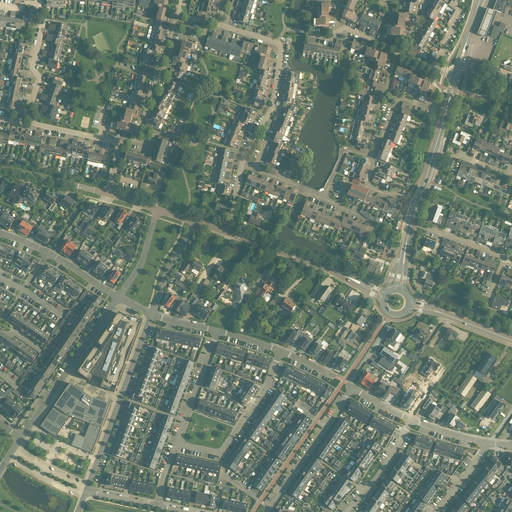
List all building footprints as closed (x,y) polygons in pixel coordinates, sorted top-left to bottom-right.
[(159,10),(156,20),(156,21),(165,23),(167,24),(169,18),(164,17),(166,10),(168,11),(169,9),(167,8),(168,0),(164,0),(162,0),(150,0),(150,2),(155,4),(154,5),(158,6),(157,9),(159,10)] [(354,0),(344,0),(344,2),(348,4),(340,22),(344,24),(345,20),(357,25),(358,23),(361,18),(356,16),(355,17),(353,16),(354,13),(352,12),(357,1),(354,0)] [(432,0),(431,2),(442,9),(445,4),(437,0),(436,2),(432,0)] [(506,0),(496,0),(493,10),(504,14),(507,6),(504,5),(506,0)] [(439,13),(442,9),(431,2),(430,4),(433,6),(432,9),(439,13)] [(242,11),(250,14),(252,9),(237,4),(236,7),(239,8),(242,9),(242,11)] [(333,5),(321,5),(321,17),(319,17),(319,20),(313,20),(313,27),(321,27),(321,32),(328,32),(328,20),(330,20),(330,18),(328,18),(328,13),(333,12),(333,5)] [(211,9),(202,7),(199,6),(197,16),(202,18),(203,13),(210,14),(211,9)] [(439,13),(432,9),(431,11),(427,9),(426,11),(436,17),(439,13)] [(497,14),(487,10),(477,36),(487,40),(497,14)] [(236,15),(250,20),(251,19),(249,19),(250,14),(242,11),(241,13),(234,11),(234,14),(236,15)] [(434,21),(436,17),(426,11),(424,13),(428,15),(426,18),(430,20),(437,24),(434,21)] [(249,25),(250,20),(236,15),(234,14),(233,17),(239,19),(237,25),(243,27),(244,24),(249,25)] [(358,29),(361,30),(367,16),(363,14),(361,18),(358,23),(360,24),(358,29)] [(409,23),(410,17),(399,15),(397,27),(395,26),(394,30),(391,29),(391,28),(386,27),(385,35),(406,38),(407,34),(403,33),(403,31),(405,31),(406,29),(403,29),(405,22),(409,23)] [(366,27),(368,28),(372,18),(367,16),(361,30),(364,32),(366,27)] [(367,33),(370,34),(377,20),(372,18),(368,28),(369,28),(367,33)] [(153,25),(166,28),(166,27),(164,26),(165,23),(156,21),(156,20),(155,20),(153,25)] [(377,20),(370,34),(373,36),(375,31),(377,32),(381,22),(377,20)] [(434,28),(437,24),(430,20),(429,22),(425,20),(424,22),(434,28)] [(434,28),(424,22),(423,24),(426,26),(425,28),(432,33),(434,28)] [(490,36),(495,38),(498,32),(502,34),(506,25),(501,23),(499,28),(494,26),(490,36)] [(64,36),(65,31),(49,27),(48,30),(55,32),(54,34),(64,36)] [(420,28),(419,30),(429,37),(432,33),(425,28),(423,30),(420,28)] [(152,30),(151,35),(163,38),(164,36),(161,36),(162,33),(152,30)] [(429,37),(419,30),(417,33),(421,35),(419,37),(426,41),(429,37)] [(210,49),(215,33),(211,33),(210,37),(208,37),(205,47),(210,49)] [(215,33),(210,49),(215,50),(218,40),(216,39),(218,34),(215,33)] [(218,40),(215,50),(220,52),(224,37),(221,36),(220,40),(218,40)] [(224,37),(220,52),(224,53),(228,43),(226,42),(227,37),(224,37)] [(415,37),(413,39),(424,46),(426,41),(419,37),(418,39),(415,37)] [(52,42),(52,44),(52,45),(61,47),(61,46),(62,42),(46,38),(45,41),(52,42)] [(228,43),(224,53),(229,55),(234,40),(231,39),(229,43),(228,43)] [(424,46),(413,39),(412,41),(415,43),(414,46),(421,50),(424,46)] [(149,40),(148,45),(161,48),(161,46),(159,46),(160,43),(149,40)] [(234,40),(229,55),(234,56),(237,46),(236,45),(237,41),(234,40)] [(302,54),(338,60),(342,41),(337,40),(336,44),(335,44),(334,49),(304,44),(302,54)] [(360,55),(364,41),(361,40),(360,44),(358,43),(356,51),(355,53),(360,55)] [(170,61),(173,62),(184,65),(187,54),(189,54),(190,51),(193,52),(192,53),(198,55),(200,47),(179,41),(178,45),(182,46),(181,49),(179,48),(178,50),(180,51),(178,59),(171,57),(170,61)] [(244,43),(241,53),(245,54),(249,42),(248,41),(247,44),(244,43)] [(364,56),(368,46),(366,45),(367,42),(364,41),(360,55),(364,56)] [(237,46),(234,56),(239,58),(241,53),(244,43),(241,42),(239,46),(237,46)] [(249,42),(245,54),(251,56),(252,51),(254,46),(250,45),(251,42),(249,42)] [(62,47),(61,46),(61,47),(52,45),(52,44),(49,44),(48,47),(52,48),(52,50),(61,52),(62,47)] [(260,70),(260,71),(268,73),(270,67),(266,66),(268,60),(270,60),(271,58),(268,58),(272,47),(267,46),(266,50),(254,46),(252,51),(257,52),(256,54),(260,55),(259,58),(261,59),(257,70),(260,70)] [(374,71),(382,73),(386,61),(389,62),(391,58),(380,55),(381,52),(380,52),(380,53),(379,52),(378,54),(372,52),(373,48),(368,46),(364,56),(364,57),(371,59),(370,61),(378,63),(377,66),(376,66),(374,71)] [(418,54),(421,50),(414,46),(413,48),(411,47),(407,54),(414,58),(417,53),(418,54)] [(14,55),(22,57),(26,58),(29,58),(29,56),(22,54),(23,51),(15,50),(12,49),(11,54),(14,55)] [(63,58),(60,58),(42,53),(42,56),(50,58),(49,60),(58,63),(59,60),(62,61),(63,58)] [(150,58),(151,56),(140,53),(139,59),(146,61),(146,60),(154,62),(155,59),(150,58)] [(56,70),(58,63),(49,60),(48,64),(42,62),(41,65),(52,68),(52,69),(56,70)] [(146,60),(146,61),(144,68),(148,69),(154,71),(155,65),(154,65),(154,62),(146,60)] [(176,68),(186,71),(188,66),(184,65),(173,62),(172,65),(177,66),(176,68)] [(399,77),(404,65),(402,64),(400,68),(397,67),(394,75),(399,77)] [(409,72),(407,71),(404,79),(409,81),(412,73),(414,69),(411,68),(409,72)] [(17,78),(18,72),(10,71),(7,70),(6,75),(9,76),(13,77),(17,78)] [(244,76),(246,76),(248,72),(240,70),(238,79),(243,80),(244,76)] [(283,77),(298,80),(299,72),(292,70),(292,73),(288,72),(287,75),(283,75),(283,77)] [(369,70),(368,75),(378,78),(379,76),(383,78),(384,74),(382,73),(374,71),(369,70)] [(185,76),(170,72),(169,75),(174,76),(173,78),(184,81),(185,76)] [(417,75),(412,73),(409,81),(408,83),(414,86),(413,88),(420,91),(419,94),(418,94),(416,100),(426,104),(429,98),(426,97),(429,89),(432,91),(434,87),(424,83),(425,81),(423,80),(422,82),(416,79),(417,75)] [(61,87),(61,86),(64,80),(59,78),(59,79),(48,75),(47,78),(54,80),(53,84),(61,87)] [(255,79),(257,80),(269,84),(270,82),(266,80),(267,78),(259,75),(256,75),(255,79)] [(366,80),(374,82),(381,84),(382,81),(377,80),(378,78),(368,75),(366,80)] [(168,86),(177,92),(180,87),(169,81),(167,83),(170,84),(168,86)] [(375,88),(374,91),(380,92),(382,87),(381,86),(381,84),(374,82),(372,87),(375,88)] [(47,88),(60,92),(62,87),(61,86),(61,87),(53,84),(52,86),(48,85),(47,88)] [(264,88),(256,85),(253,84),(252,89),(254,90),(266,94),(267,91),(263,90),(264,88)] [(163,90),(175,96),(177,92),(168,86),(166,89),(164,88),(163,90)] [(49,94),(58,97),(60,92),(47,88),(46,90),(50,92),(49,94)] [(130,95),(144,98),(145,96),(141,96),(142,93),(132,90),(130,95)] [(163,95),(172,101),(175,96),(163,90),(162,91),(165,93),(163,95)] [(41,97),(56,102),(58,97),(49,94),(48,96),(42,94),(41,97)] [(158,99),(170,105),(172,101),(163,95),(162,98),(159,97),(158,99)] [(253,95),(251,100),(263,103),(264,101),(260,100),(261,97),(253,95)] [(46,104),(49,106),(49,105),(55,107),(56,102),(41,97),(40,100),(46,102),(46,104)] [(279,97),(279,100),(283,100),(283,103),(290,104),(289,107),(293,108),(294,100),(292,99),(279,97)] [(158,104),(167,109),(170,105),(158,99),(158,100),(160,102),(158,104)] [(400,114),(408,117),(410,112),(408,111),(410,105),(403,102),(400,110),(401,111),(400,114)] [(165,114),(167,109),(158,104),(157,107),(154,106),(153,108),(156,109),(157,109),(165,114)] [(49,105),(49,106),(49,108),(42,105),(41,108),(57,114),(59,108),(55,107),(49,105)] [(243,113),(251,116),(252,114),(255,115),(257,113),(241,106),(239,111),(243,113)] [(288,107),(287,110),(280,107),(279,109),(283,110),(282,113),(291,117),(293,112),(296,114),(298,108),(293,108),(289,107),(288,107)] [(57,114),(41,108),(40,111),(47,114),(45,119),(57,123),(58,120),(55,119),(57,114)] [(152,113),(163,119),(166,114),(165,114),(157,109),(156,109),(155,112),(153,111),(152,113)] [(136,118),(137,113),(127,110),(126,110),(124,121),(122,121),(121,124),(118,123),(118,122),(112,121),(109,132),(116,133),(116,132),(116,130),(132,133),(133,129),(129,128),(130,126),(132,126),(132,124),(130,124),(132,117),(136,118)] [(159,122),(161,124),(163,119),(152,113),(151,114),(153,115),(152,118),(159,122)] [(243,113),(241,118),(253,122),(254,120),(250,118),(251,116),(243,113)] [(289,122),(291,117),(282,113),(281,117),(279,116),(278,119),(280,120),(280,118),(289,122)] [(473,124),(480,127),(484,118),(474,114),(472,118),(468,116),(465,125),(472,128),(473,124)] [(88,128),(90,118),(83,116),(80,126),(88,128)] [(248,123),(252,125),(253,122),(241,118),(239,117),(237,121),(239,122),(239,123),(247,126),(248,123)] [(404,126),(406,121),(394,117),(393,119),(397,120),(396,123),(404,126)] [(161,124),(159,122),(152,118),(150,120),(149,119),(146,124),(152,128),(153,125),(158,128),(161,124)] [(280,118),(280,120),(278,123),(287,126),(290,127),(292,123),(289,122),(280,118)] [(246,128),(247,126),(239,123),(239,122),(237,121),(235,120),(233,125),(241,129),(242,126),(246,128)] [(506,133),(508,130),(511,131),(511,121),(508,120),(506,123),(502,122),(499,130),(506,133)] [(277,126),(275,125),(274,128),(276,129),(276,128),(285,131),(287,126),(278,123),(277,126)] [(231,130),(243,135),(244,133),(240,131),(241,129),(233,125),(231,130)] [(352,130),(368,134),(368,131),(364,130),(364,128),(353,125),(352,130)] [(400,135),(402,131),(391,126),(390,128),(394,130),(393,132),(400,135)] [(275,132),(283,136),(285,131),(276,128),(276,129),(275,132)] [(273,136),(271,135),(270,138),(272,139),(273,137),(282,141),(283,136),(275,132),(273,136)] [(461,132),(460,136),(455,135),(452,143),(460,146),(461,143),(467,145),(471,136),(461,132)] [(236,140),(237,138),(229,135),(227,140),(239,144),(240,142),(236,140)] [(350,140),(357,142),(365,144),(366,141),(361,140),(362,138),(351,135),(350,140)] [(390,139),(389,141),(389,142),(393,143),(393,144),(396,145),(398,140),(387,135),(386,138),(390,139)] [(130,150),(127,149),(123,165),(145,171),(146,165),(149,166),(150,161),(165,166),(173,140),(159,136),(157,141),(156,140),(154,146),(155,147),(155,149),(154,149),(152,155),(153,155),(152,158),(147,157),(148,156),(142,154),(141,155),(139,154),(139,153),(133,151),(133,152),(130,151),(130,150)] [(34,151),(35,147),(37,138),(35,138),(31,137),(30,145),(29,149),(34,151)] [(280,145),(282,141),(273,137),(272,139),(271,142),(280,145)] [(44,153),(50,155),(53,140),(50,139),(48,146),(46,145),(44,153)] [(68,145),(67,150),(67,154),(72,155),(74,146),(73,146),(73,144),(76,145),(76,143),(75,143),(75,140),(73,139),(71,145),(68,145)] [(473,148),(479,150),(482,142),(476,139),(473,148)] [(238,147),(239,144),(227,140),(225,145),(233,148),(234,145),(238,147)] [(380,141),(379,143),(391,148),(393,144),(393,143),(389,142),(389,141),(385,140),(384,143),(380,141)] [(55,156),(60,157),(64,142),(60,141),(59,148),(57,148),(55,156)] [(273,145),(272,148),(281,152),(283,147),(280,145),(271,142),(270,144),(273,145)] [(365,144),(357,142),(356,147),(360,148),(359,151),(365,152),(367,146),(365,146),(365,144)] [(482,142),(479,150),(485,153),(488,144),(482,142)] [(391,148),(379,143),(378,146),(382,147),(381,150),(389,153),(391,148)] [(494,147),(488,144),(485,153),(491,155),(494,147)] [(500,149),(494,147),(491,155),(494,156),(491,165),(494,166),(496,161),(495,161),(497,158),(500,150),(500,149)] [(218,153),(234,156),(234,153),(229,152),(230,150),(219,148),(218,153)] [(271,151),(269,150),(268,154),(270,154),(270,153),(279,156),(281,152),(272,148),(271,151)] [(504,151),(500,150),(497,158),(495,161),(496,161),(502,163),(505,155),(503,154),(504,151)] [(270,153),(270,154),(268,157),(277,161),(280,162),(281,157),(279,156),(270,153)] [(385,162),(387,157),(375,153),(374,155),(378,157),(377,159),(385,162)] [(109,157),(105,156),(103,165),(108,166),(111,154),(110,154),(109,157)] [(511,157),(505,155),(502,163),(508,166),(511,157)] [(277,161),(268,157),(266,164),(269,166),(270,164),(275,166),(277,161)] [(216,163),(232,166),(232,163),(227,162),(228,160),(217,158),(216,163)] [(359,159),(357,164),(369,169),(370,167),(367,165),(368,162),(359,159)] [(463,178),(466,170),(463,168),(465,163),(462,162),(456,176),(463,178)] [(150,168),(167,173),(169,168),(151,163),(150,168)] [(384,169),(394,173),(396,169),(381,163),(380,166),(385,168),(384,169)] [(355,168),(364,172),(365,169),(368,170),(369,169),(357,164),(355,168)] [(469,180),(474,167),(471,165),(469,171),(466,170),(463,178),(469,180)] [(69,167),(68,174),(78,175),(79,168),(69,167)] [(469,180),(475,183),(478,174),(475,173),(477,168),(474,167),(469,180)] [(214,173),(230,176),(230,173),(225,172),(226,170),(215,168),(214,173)] [(355,168),(353,173),(365,178),(366,176),(363,175),(364,172),(355,168)] [(379,169),(377,172),(385,175),(388,177),(392,178),(394,173),(384,169),(383,171),(379,169)] [(481,185),(486,172),(483,170),(481,175),(478,174),(475,183),(481,185)] [(487,188),(490,179),(487,178),(489,173),(490,172),(487,170),(486,172),(481,185),(487,188)] [(155,186),(157,180),(158,175),(148,171),(146,177),(149,178),(147,183),(155,186)] [(250,186),(253,177),(255,173),(252,172),(250,176),(248,175),(245,184),(250,186)] [(347,177),(353,179),(352,182),(359,185),(362,179),(365,180),(365,178),(353,173),(349,172),(347,177)] [(375,174),(373,179),(379,182),(380,179),(386,181),(388,177),(385,175),(377,172),(377,174),(375,174)] [(487,188),(493,190),(498,176),(495,175),(493,180),(490,179),(487,188)] [(259,192),(260,190),(265,177),(262,176),(260,180),(258,179),(255,188),(254,190),(259,192)] [(498,176),(493,190),(499,192),(502,184),(499,183),(502,177),(498,176)] [(250,186),(255,188),(258,179),(253,177),(250,186)] [(260,190),(264,191),(268,183),(266,182),(267,178),(265,177),(260,190)] [(219,185),(228,186),(228,183),(223,182),(224,180),(213,178),(212,183),(216,184),(219,185)] [(264,191),(269,193),(274,181),(272,180),(271,184),(268,183),(264,191)] [(274,195),(277,187),(274,186),(276,182),(274,181),(269,193),(268,196),(269,196),(270,199),(272,200),(274,195)] [(17,193),(20,188),(19,187),(15,185),(14,184),(7,194),(10,196),(10,198),(12,199),(15,195),(15,196),(16,195),(15,195),(17,193)] [(274,195),(278,197),(283,185),(282,184),(280,188),(277,187),(274,195)] [(364,202),(368,192),(349,184),(344,194),(364,202)] [(283,199),(287,191),(283,190),(285,185),(283,185),(278,197),(277,200),(282,202),(283,199)] [(283,199),(288,201),(293,189),(291,188),(290,192),(287,191),(283,199)] [(28,203),(34,206),(38,201),(36,199),(39,195),(35,193),(36,192),(33,190),(32,191),(29,189),(23,196),(30,201),(28,203)] [(293,189),(288,201),(287,204),(292,206),(296,195),(293,193),(294,189),(293,189)] [(363,204),(368,206),(372,197),(369,195),(370,192),(368,192),(364,202),(363,204)] [(57,199),(54,197),(55,197),(52,194),(51,195),(48,193),(44,199),(52,205),(49,210),(52,211),(56,205),(54,203),(57,199)] [(375,198),(372,197),(368,206),(373,208),(378,195),(376,195),(375,198)] [(373,208),(378,209),(381,200),(378,199),(380,196),(378,195),(373,208)] [(66,197),(63,202),(60,200),(58,203),(61,205),(60,206),(61,206),(62,204),(66,207),(65,210),(68,212),(65,215),(66,215),(75,203),(66,197)] [(384,208),(388,210),(393,198),(391,197),(390,200),(387,199),(384,208)] [(382,211),(384,208),(387,199),(385,198),(384,202),(381,200),(378,209),(382,211)] [(387,214),(392,216),(397,203),(394,202),(395,199),(393,198),(388,210),(387,214)] [(219,201),(218,203),(215,210),(225,213),(227,207),(220,205),(221,202),(219,201)] [(397,203),(392,216),(396,218),(403,202),(401,201),(400,204),(397,203)] [(88,216),(91,219),(98,209),(95,207),(96,207),(92,204),(92,205),(89,203),(84,210),(89,214),(88,216)] [(300,215),(305,217),(309,209),(305,207),(307,203),(305,203),(300,215)] [(305,217),(310,219),(315,206),(313,206),(312,210),(309,209),(305,217)] [(432,206),(427,220),(439,225),(442,216),(443,215),(440,214),(441,210),(432,206)] [(106,222),(113,211),(112,211),(113,211),(109,208),(108,208),(103,215),(101,213),(97,218),(100,220),(101,219),(106,222)] [(0,223),(4,226),(10,216),(5,212),(6,211),(3,209),(0,214),(3,216),(0,220),(0,223)] [(315,221),(320,223),(324,210),(323,210),(321,214),(318,212),(315,221)] [(126,214),(123,212),(122,212),(122,211),(114,222),(119,226),(117,229),(120,231),(125,224),(122,222),(127,215),(126,214)] [(453,222),(457,214),(451,211),(445,225),(448,227),(450,221),(453,222)] [(260,220),(261,216),(254,213),(252,217),(251,217),(249,222),(259,226),(261,220),(260,220)] [(324,224),(329,226),(334,214),(332,213),(331,217),(327,216),(324,224)] [(463,216),(457,214),(453,222),(456,223),(454,229),(457,230),(463,216)] [(340,226),(345,228),(350,216),(348,215),(347,219),(343,218),(340,226)] [(10,216),(4,226),(9,229),(15,220),(10,217),(10,216)] [(469,218),(463,216),(457,230),(461,231),(463,226),(465,227),(469,218)] [(139,226),(141,223),(140,223),(138,221),(138,220),(135,218),(135,217),(134,218),(135,218),(127,228),(127,229),(128,228),(131,231),(129,233),(132,235),(134,233),(136,230),(137,230),(140,226),(139,226)] [(340,221),(337,220),(334,228),(339,230),(340,226),(343,218),(342,217),(340,221)] [(23,233),(29,223),(24,220),(24,219),(21,218),(18,223),(21,224),(18,230),(23,233)] [(358,224),(359,219),(356,218),(355,222),(353,222),(350,230),(350,231),(353,232),(353,231),(354,232),(358,224)] [(469,218),(465,227),(468,228),(465,236),(469,237),(475,221),(469,218)] [(358,224),(354,232),(359,234),(362,225),(361,225),(362,220),(359,219),(358,224)] [(475,221),(469,237),(469,236),(472,237),(475,230),(478,232),(481,223),(475,221)] [(29,223),(23,233),(28,236),(32,229),(35,231),(38,226),(35,224),(34,226),(29,223)] [(362,225),(359,234),(364,236),(369,225),(365,223),(364,226),(362,225)] [(36,239),(41,242),(47,231),(42,228),(43,226),(40,225),(37,230),(40,232),(36,239)] [(483,243),(488,229),(482,226),(478,235),(481,236),(479,241),(483,243)] [(494,231),(488,229),(483,243),(486,244),(488,238),(491,239),(494,231)] [(47,231),(41,242),(46,245),(50,238),(53,239),(56,234),(53,232),(52,234),(47,231)] [(500,233),(494,231),(491,239),(494,241),(492,246),(495,247),(497,242),(500,233)] [(497,242),(495,247),(494,248),(497,250),(500,243),(503,244),(506,236),(500,233),(497,242)] [(65,253),(72,242),(68,239),(69,238),(66,236),(62,241),(65,243),(60,250),(61,250),(60,250),(64,253),(65,253)] [(122,239),(119,236),(113,245),(116,248),(122,239)] [(383,253),(387,240),(378,237),(376,241),(377,241),(374,250),(379,251),(378,252),(383,253)] [(426,252),(427,248),(431,249),(430,252),(432,252),(431,254),(435,255),(437,249),(434,247),(436,243),(426,239),(422,250),(426,252)] [(442,243),(438,254),(444,256),(445,257),(444,258),(446,259),(451,248),(447,247),(447,246),(447,245),(448,244),(449,242),(446,241),(445,244),(442,243)] [(72,242),(65,253),(70,256),(74,249),(77,251),(81,246),(78,244),(77,245),(72,242)] [(454,249),(451,248),(446,259),(448,259),(449,259),(450,258),(453,259),(458,246),(455,245),(454,247),(455,247),(455,248),(455,249),(454,249)] [(78,262),(81,263),(88,252),(84,249),(85,248),(82,246),(78,251),(81,253),(76,260),(78,261),(78,262)] [(458,246),(453,259),(456,260),(457,262),(457,263),(459,263),(463,253),(459,251),(459,250),(459,249),(460,249),(461,249),(461,247),(458,246)] [(113,252),(120,257),(123,253),(116,248),(113,252)] [(9,251),(4,249),(1,259),(6,260),(9,251)] [(14,253),(9,251),(6,260),(11,262),(14,253)] [(88,252),(81,263),(83,265),(86,267),(91,260),(93,261),(98,254),(95,252),(93,256),(88,252)] [(483,253),(481,252),(478,258),(477,260),(474,268),(480,271),(481,267),(483,262),(480,261),(482,255),(483,253)] [(15,264),(19,267),(26,257),(21,254),(15,264)] [(481,267),(487,270),(491,261),(488,260),(489,257),(489,255),(486,254),(484,259),(483,262),(481,267)] [(468,266),(471,258),(465,255),(462,264),(468,266)] [(30,260),(26,257),(19,267),(20,267),(20,266),(24,269),(24,270),(31,260),(30,260)] [(97,274),(104,263),(99,260),(100,259),(98,257),(94,262),(96,264),(92,271),(96,274),(97,274)] [(477,260),(471,258),(468,266),(474,268),(477,260)] [(36,264),(31,260),(24,270),(29,274),(36,264)] [(378,262),(378,263),(370,260),(366,270),(374,272),(374,273),(379,275),(384,264),(378,262)] [(190,266),(187,264),(183,270),(186,272),(188,269),(197,275),(203,265),(195,261),(191,267),(190,266)] [(497,264),(491,261),(487,270),(490,271),(488,277),(487,280),(490,281),(491,278),(494,272),(497,264)] [(104,263),(97,274),(101,278),(106,271),(109,272),(114,265),(111,263),(109,267),(104,263)] [(43,279),(44,280),(51,270),(45,266),(39,275),(41,276),(44,278),(43,279)] [(114,266),(111,271),(113,273),(108,280),(109,281),(113,284),(113,283),(114,284),(121,273),(116,270),(117,268),(114,266)] [(222,280),(228,271),(220,266),(212,278),(216,281),(218,278),(222,280)] [(48,283),(53,276),(55,273),(50,270),(51,270),(44,280),(48,283)] [(428,276),(429,274),(423,272),(421,278),(426,280),(424,285),(432,288),(435,279),(428,276)] [(59,276),(55,273),(53,276),(48,283),(53,286),(59,276)] [(263,299),(269,292),(271,293),(272,290),(274,292),(280,284),(280,283),(280,284),(277,284),(277,282),(276,281),(274,279),(272,279),(270,279),(269,277),(269,276),(269,277),(269,278),(266,279),(266,280),(263,285),(265,286),(264,288),(262,287),(254,299),(261,298),(263,299)] [(504,287),(508,278),(501,276),(498,284),(504,287)] [(57,287),(62,291),(69,281),(64,277),(57,287)] [(238,283),(234,289),(235,296),(243,295),(242,292),(243,290),(244,290),(245,288),(244,288),(245,288),(248,287),(249,285),(247,284),(247,280),(245,279),(241,280),(239,283),(238,283)] [(69,281),(62,291),(66,293),(73,284),(69,281)] [(487,281),(482,294),(487,296),(492,283),(487,281)] [(66,293),(71,296),(78,287),(73,284),(66,293)] [(330,290),(324,286),(321,290),(317,287),(311,295),(315,298),(316,296),(322,301),(325,298),(327,300),(330,295),(328,293),(330,290)] [(82,290),(78,287),(71,296),(76,300),(82,290)] [(176,302),(179,297),(177,295),(176,297),(171,293),(163,304),(164,305),(168,307),(169,308),(174,300),(176,302)] [(509,301),(506,299),(495,295),(491,308),(499,311),(502,305),(507,307),(509,301)] [(88,301),(97,308),(102,301),(95,296),(91,303),(88,301)] [(349,303),(338,296),(333,303),(344,310),(344,309),(348,311),(351,306),(348,304),(349,303)] [(179,297),(176,302),(178,304),(174,310),(175,310),(174,311),(177,313),(178,312),(179,313),(186,303),(182,300),(182,299),(179,297)] [(294,310),(296,307),(295,306),(291,303),(291,302),(290,301),(289,302),(286,299),(286,300),(284,298),(279,304),(282,306),(290,312),(292,310),(294,310)] [(88,301),(85,306),(94,312),(97,308),(88,301)] [(199,317),(205,308),(201,305),(202,303),(199,301),(196,306),(198,308),(194,314),(199,317)] [(191,306),(186,303),(179,313),(181,314),(180,315),(183,317),(184,316),(184,317),(188,310),(191,312),(194,307),(192,305),(191,306)] [(82,310),(91,317),(94,312),(85,306),(82,310)] [(307,307),(306,311),(315,315),(317,311),(307,307)] [(205,308),(199,317),(204,321),(212,309),(209,308),(208,310),(205,308)] [(19,314),(20,313),(15,310),(8,320),(13,323),(19,314)] [(82,310),(78,315),(88,321),(91,317),(82,310)] [(19,314),(13,323),(17,326),(23,317),(19,314)] [(102,348),(99,351),(95,348),(77,373),(89,381),(93,376),(104,381),(101,388),(115,393),(141,322),(127,317),(126,316),(126,318),(120,314),(113,324),(112,323),(97,344),(102,348)] [(361,315),(359,314),(354,321),(360,326),(362,323),(363,323),(365,320),(365,319),(366,318),(366,317),(365,316),(364,315),(363,315),(362,315),(361,315)] [(84,325),(88,321),(78,315),(75,319),(84,325)] [(17,326),(22,329),(28,321),(23,317),(17,326)] [(75,319),(72,324),(81,330),(84,325),(75,319)] [(22,329),(20,331),(25,334),(32,324),(28,321),(22,329)] [(29,337),(36,327),(32,324),(25,334),(29,337)] [(78,334),(81,330),(72,324),(69,328),(78,334)] [(36,327),(29,337),(34,340),(41,330),(36,327)] [(69,328),(66,332),(75,339),(78,334),(69,328)] [(341,336),(344,338),(353,344),(355,340),(354,340),(358,335),(347,328),(341,336)] [(448,328),(445,333),(446,333),(443,337),(452,343),(454,339),(458,334),(448,328)] [(289,334),(288,334),(285,337),(286,337),(284,340),(289,344),(294,338),(297,341),(302,332),(299,330),(297,333),(292,329),(289,334)] [(388,344),(393,348),(397,342),(395,341),(399,334),(393,329),(386,339),(390,342),(388,344)] [(429,336),(425,333),(422,332),(419,329),(417,331),(416,331),(415,333),(415,334),(414,336),(424,343),(429,336)] [(34,340),(38,343),(45,333),(41,330),(34,340)] [(66,332),(63,337),(72,343),(75,339),(66,332)] [(50,337),(45,333),(38,343),(43,346),(50,337)] [(4,335),(0,341),(0,346),(2,348),(9,338),(4,335)] [(305,341),(300,347),(305,351),(313,340),(306,335),(302,340),(305,341)] [(60,341),(69,348),(72,343),(63,337),(60,341)] [(13,341),(9,338),(2,348),(3,347),(7,350),(13,341)] [(8,349),(12,352),(19,342),(14,339),(13,341),(7,350),(8,350),(8,349)] [(60,341),(57,346),(66,352),(69,348),(60,341)] [(17,355),(23,345),(19,342),(12,352),(14,351),(18,354),(17,355)] [(325,352),(329,346),(324,342),(320,347),(315,343),(313,346),(314,347),(309,353),(315,357),(321,349),(325,352)] [(220,358),(224,346),(219,344),(215,355),(220,357),(220,358)] [(17,355),(21,358),(28,349),(23,345),(17,355)] [(66,352),(57,346),(54,350),(63,357),(66,352)] [(226,360),(229,348),(224,346),(220,358),(226,360)] [(150,354),(159,357),(161,351),(152,348),(150,354)] [(229,348),(226,360),(226,358),(231,360),(230,361),(231,361),(234,349),(229,348)] [(22,357),(26,360),(25,361),(26,361),(32,352),(28,349),(21,358),(22,357)] [(234,349),(231,361),(236,363),(240,351),(234,349)] [(381,354),(383,356),(393,363),(397,357),(393,354),(394,353),(389,350),(387,349),(385,352),(383,351),(381,354)] [(52,356),(51,358),(58,363),(63,357),(54,350),(51,355),(52,356)] [(236,363),(242,365),(245,353),(240,351),(236,363)] [(32,352),(26,361),(30,365),(37,355),(32,352)] [(320,360),(326,364),(332,356),(326,352),(320,360)] [(339,362),(334,368),(338,371),(339,370),(341,371),(348,362),(342,357),(344,355),(341,352),(336,360),(339,362)] [(148,359),(157,362),(159,357),(150,354),(148,359)] [(251,367),(255,356),(249,354),(245,365),(251,366),(251,367)] [(496,360),(486,354),(476,368),(477,369),(475,371),(472,369),(469,374),(457,392),(464,397),(477,379),(480,382),(485,374),(486,375),(496,360)] [(260,357),(255,356),(251,367),(256,369),(260,357)] [(396,365),(393,363),(383,356),(380,360),(381,361),(380,363),(385,367),(384,367),(389,370),(391,368),(393,370),(396,365)] [(256,369),(261,371),(265,359),(260,357),(256,369)] [(54,370),(58,363),(51,358),(46,365),(54,370)] [(157,362),(148,359),(146,364),(155,367),(157,362)] [(271,361),(265,359),(261,371),(262,370),(267,372),(271,361)] [(185,360),(183,366),(191,369),(193,364),(185,360)] [(430,376),(433,372),(432,371),(433,370),(436,371),(436,370),(437,371),(440,367),(439,367),(440,366),(431,360),(427,366),(428,366),(424,372),(422,375),(428,379),(430,376)] [(144,369),(153,372),(155,367),(146,364),(144,369)] [(46,365),(43,369),(51,374),(54,370),(46,365)] [(183,366),(181,371),(189,374),(191,369),(183,366)] [(212,367),(210,372),(221,376),(220,376),(222,371),(212,367)] [(287,380),(292,370),(287,367),(282,378),(287,380)] [(39,372),(38,373),(48,379),(51,374),(43,369),(40,373),(39,372)] [(153,372),(144,369),(142,374),(151,377),(153,372)] [(292,382),(293,380),(297,372),(292,370),(287,380),(292,382)] [(181,371),(179,376),(187,379),(189,374),(181,371)] [(363,386),(371,374),(366,371),(358,382),(359,382),(359,383),(363,385),(363,386)] [(210,372),(208,377),(219,381),(221,376),(210,372)] [(296,385),(298,383),(302,375),(297,372),(293,380),(292,382),(296,385)] [(44,383),(48,379),(38,373),(35,377),(44,383)] [(140,379),(149,382),(151,377),(142,374),(140,379)] [(376,378),(371,374),(363,386),(368,389),(373,382),(376,384),(379,379),(376,377),(376,378)] [(306,377),(302,375),(298,383),(296,385),(301,387),(302,385),(306,377)] [(179,376),(177,381),(185,384),(187,379),(179,376)] [(37,378),(34,382),(41,388),(44,383),(35,377),(37,378)] [(208,377),(207,382),(217,386),(219,381),(208,377)] [(301,387),(306,390),(307,388),(311,380),(306,377),(302,385),(301,387)] [(138,384),(147,387),(149,382),(140,379),(138,384)] [(375,393),(381,396),(388,385),(384,382),(384,381),(381,379),(378,384),(380,386),(375,393)] [(311,380),(307,388),(306,390),(307,389),(311,391),(311,392),(312,390),(316,382),(311,380)] [(184,389),(185,384),(177,381),(175,386),(184,389)] [(248,381),(245,386),(254,392),(257,388),(248,381)] [(34,382),(31,387),(38,392),(41,388),(34,382)] [(215,391),(217,386),(207,382),(205,387),(215,391)] [(312,390),(311,392),(316,395),(317,392),(321,384),(316,382),(312,390)] [(71,446),(92,454),(110,404),(92,398),(88,410),(79,404),(86,394),(70,384),(40,427),(56,437),(70,417),(90,424),(85,438),(76,434),(71,446)] [(136,389),(145,392),(147,387),(138,384),(136,389)] [(321,397),(326,386),(325,387),(321,384),(317,392),(316,395),(317,394),(321,396),(320,397),(321,397)] [(388,385),(381,396),(381,397),(385,399),(386,400),(391,393),(395,396),(399,391),(394,387),(393,388),(388,385)] [(182,394),(184,389),(175,386),(173,391),(182,394)] [(251,396),(254,392),(245,386),(246,387),(243,390),(251,396)] [(331,389),(326,386),(321,397),(326,399),(331,389)] [(33,399),(38,392),(31,387),(27,392),(28,393),(27,395),(33,399)] [(134,394),(144,397),(145,392),(136,389),(135,394),(134,394)] [(478,411),(491,394),(483,389),(471,406),(478,411)] [(248,401),(251,396),(243,390),(240,395),(248,401)] [(405,397),(400,404),(407,409),(415,398),(413,397),(417,392),(414,390),(411,395),(407,392),(404,396),(405,397)] [(173,391),(171,396),(180,399),(182,394),(173,391)] [(275,396),(282,401),(285,397),(278,391),(275,396)] [(144,397),(134,394),(132,399),(142,403),(144,398),(143,398),(144,397)] [(497,403),(501,397),(497,394),(492,400),(495,402),(487,412),(495,417),(503,407),(497,403)] [(240,395),(237,399),(245,405),(248,401),(240,395)] [(7,396),(3,400),(6,403),(2,407),(6,411),(14,401),(7,396)] [(170,401),(178,404),(180,399),(171,396),(170,401)] [(275,396),(272,400),(279,406),(282,401),(275,396)] [(429,417),(436,407),(435,408),(431,405),(434,400),(430,397),(422,408),(426,411),(424,413),(429,417)] [(197,409),(203,411),(207,400),(206,401),(201,399),(197,409)] [(203,411),(208,413),(212,402),(207,400),(203,411)] [(272,400),(269,405),(276,410),(279,406),(272,400)] [(10,415),(11,416),(18,406),(14,403),(15,402),(14,401),(6,411),(11,415),(10,415)] [(170,401),(168,406),(176,409),(178,404),(170,401)] [(212,402),(208,413),(213,415),(217,404),(216,405),(212,403),(212,402)] [(129,408),(139,412),(140,407),(131,403),(129,408)] [(352,414),(357,406),(352,403),(347,412),(352,414)] [(217,404),(213,415),(218,417),(222,406),(217,404)] [(467,428),(466,426),(464,424),(458,420),(458,419),(454,416),(455,414),(455,411),(455,408),(457,406),(453,404),(446,415),(449,417),(445,422),(453,427),(455,424),(463,430),(464,431),(468,431),(467,429),(467,428)] [(273,414),(276,410),(269,405),(265,409),(273,414)] [(23,410),(18,406),(11,416),(15,419),(23,410)] [(174,415),(176,409),(168,406),(166,412),(174,415)] [(218,417),(223,419),(227,409),(222,407),(222,406),(218,417)] [(361,409),(357,406),(352,414),(357,417),(361,409)] [(440,410),(436,407),(429,417),(433,420),(435,417),(439,420),(447,409),(442,406),(440,410)] [(127,414),(136,417),(138,413),(139,412),(129,408),(129,409),(127,414)] [(228,421),(232,411),(227,409),(223,419),(228,421)] [(270,419),(273,414),(265,409),(262,414),(270,419)] [(361,420),(366,411),(364,410),(361,409),(357,417),(361,420)] [(232,411),(228,421),(234,423),(237,413),(232,411)] [(371,414),(366,411),(361,420),(366,422),(366,423),(371,414)] [(136,417),(127,414),(125,419),(134,422),(136,417)] [(262,414),(259,418),(267,423),(270,419),(262,414)] [(302,414),(298,419),(306,424),(307,425),(310,420),(302,414)] [(163,415),(161,420),(171,424),(173,419),(163,415)] [(374,430),(380,419),(374,416),(368,427),(374,430)] [(264,428),(267,423),(259,418),(256,423),(264,428)] [(124,424),(133,427),(134,422),(125,419),(124,424)] [(303,429),(304,429),(307,425),(306,424),(298,419),(295,424),(303,429)] [(337,424),(345,429),(348,425),(340,419),(337,424)] [(379,432),(384,421),(380,419),(374,430),(374,429),(379,432)] [(158,425),(169,429),(171,424),(161,420),(159,425),(158,425)] [(384,421),(379,432),(380,430),(384,433),(383,435),(389,424),(384,421)] [(260,432),(264,428),(256,423),(253,427),(260,432)] [(122,429),(131,432),(133,427),(124,424),(122,429)] [(291,427),(299,433),(300,434),(304,429),(303,429),(295,424),(292,428),(291,427)] [(345,429),(337,424),(334,428),(342,434),(345,429)] [(394,427),(389,424),(383,435),(388,438),(394,427)] [(158,425),(156,430),(167,434),(169,429),(158,425)] [(260,432),(253,427),(250,431),(257,437),(260,432)] [(300,434),(299,433),(291,427),(288,432),(296,437),(297,438),(300,434)] [(339,438),(342,434),(334,428),(331,433),(339,438)] [(120,434),(129,437),(131,432),(122,429),(120,434)] [(156,436),(165,439),(167,434),(156,430),(157,431),(156,436)] [(254,441),(257,437),(250,431),(247,436),(254,441)] [(285,436),(293,442),(294,443),(297,438),(296,437),(288,432),(285,436)] [(328,437),(336,443),(339,438),(331,433),(328,437)] [(129,437),(120,434),(118,439),(127,442),(129,437)] [(163,444),(165,439),(156,436),(154,441),(163,444)] [(282,440),(282,441),(290,446),(291,447),(294,443),(293,442),(285,436),(286,437),(283,441),(282,440)] [(413,448),(418,449),(422,437),(417,436),(413,448)] [(325,442),(333,447),(336,443),(328,437),(325,442)] [(422,437),(418,449),(419,449),(423,450),(423,451),(424,451),(428,439),(422,437)] [(116,444),(125,447),(127,442),(118,439),(116,444)] [(253,444),(245,439),(242,443),(250,449),(253,444)] [(369,439),(366,444),(376,451),(380,447),(369,439)] [(428,439),(424,451),(429,453),(433,441),(428,439)] [(154,441),(152,446),(161,449),(163,444),(154,441)] [(291,447),(290,446),(282,441),(279,444),(279,445),(287,451),(288,451),(291,447)] [(330,452),(333,447),(325,442),(322,446),(330,452)] [(438,456),(442,444),(437,442),(433,454),(438,456)] [(242,443),(239,448),(247,454),(250,449),(242,443)] [(114,449),(123,452),(125,447),(116,444),(114,449)] [(377,451),(376,451),(366,444),(363,448),(364,450),(374,456),(377,451)] [(444,458),(448,446),(442,444),(438,456),(439,456),(444,457),(443,458),(444,458)] [(277,450),(284,455),(285,456),(288,451),(287,451),(279,445),(280,446),(277,450)] [(152,446),(150,451),(159,454),(161,449),(152,446)] [(322,446),(319,450),(327,456),(330,452),(322,446)] [(449,460),(453,448),(448,446),(444,458),(449,460)] [(236,452),(244,458),(247,454),(239,448),(236,452)] [(449,459),(454,461),(458,450),(453,448),(449,460),(449,459)] [(123,452),(114,449),(112,455),(121,458),(123,452)] [(282,461),(285,456),(284,455),(277,450),(273,455),(282,461)] [(323,461),(327,456),(319,450),(315,455),(323,461)] [(373,456),(374,456),(364,450),(361,454),(370,460),(373,456)] [(464,452),(458,450),(454,461),(460,463),(464,452)] [(150,451),(148,456),(158,459),(159,454),(150,451)] [(233,457),(241,462),(244,458),(236,452),(233,457)] [(361,454),(358,458),(367,465),(367,464),(370,460),(361,454)] [(404,455),(401,459),(411,466),(414,462),(404,455)] [(156,464),(158,459),(148,456),(146,461),(156,464)] [(229,461),(239,467),(238,467),(241,462),(233,457),(229,461)] [(490,463),(497,469),(501,464),(497,461),(498,460),(495,457),(490,463)] [(269,463),(276,468),(280,463),(272,458),(269,463)] [(323,464),(314,458),(310,462),(320,469),(323,464)] [(367,465),(358,458),(357,458),(354,462),(355,463),(364,469),(367,465)] [(401,459),(398,464),(406,469),(408,471),(411,466),(401,459)] [(156,464),(146,461),(144,466),(154,470),(156,464)] [(239,467),(229,461),(226,466),(236,472),(239,467)] [(307,467),(317,473),(316,472),(319,468),(319,469),(320,469),(310,462),(307,467)] [(273,473),(276,468),(269,463),(265,467),(273,473)] [(355,463),(352,467),(361,473),(364,469),(355,463)] [(487,468),(494,473),(497,469),(490,463),(487,468)] [(221,465),(215,464),(213,474),(219,475),(221,465)] [(395,468),(394,468),(403,474),(406,469),(398,464),(395,468)] [(361,474),(361,473),(352,467),(351,466),(348,471),(358,478),(361,474)] [(265,467),(262,472),(270,477),(273,473),(265,467)] [(314,478),(317,473),(307,467),(304,471),(314,478)] [(400,478),(403,474),(394,468),(391,473),(400,478)] [(484,472),(491,477),(494,473),(487,468),(484,472)] [(355,482),(358,478),(348,471),(347,470),(344,475),(355,482)] [(314,478),(304,471),(301,476),(309,481),(312,477),(313,478),(314,478)] [(437,471),(434,476),(442,481),(445,477),(437,471)] [(267,481),(270,477),(262,472),(259,476),(267,481)] [(491,477),(484,472),(480,477),(487,482),(491,477)] [(115,476),(115,474),(109,473),(107,481),(105,481),(105,485),(112,487),(115,476)] [(397,483),(400,478),(391,473),(392,473),(389,477),(397,483)] [(115,476),(112,487),(118,488),(120,477),(121,475),(115,474),(115,476)] [(120,477),(118,488),(124,489),(126,483),(127,483),(129,477),(121,475),(120,477)] [(259,476),(256,480),(264,486),(267,481),(259,476)] [(298,480),(307,486),(306,486),(309,481),(301,476),(298,480)] [(431,480),(439,486),(442,481),(434,476),(431,480)] [(337,481),(348,488),(351,483),(341,477),(337,481)] [(475,482),(483,488),(486,484),(479,478),(476,482),(475,482)] [(261,491),(264,486),(256,480),(253,486),(261,491)] [(307,486),(298,480),(295,484),(304,491),(307,486)] [(387,480),(384,484),(392,490),(395,486),(387,480)] [(431,480),(428,485),(436,490),(439,486),(431,480)] [(334,486),(344,493),(348,488),(337,481),(334,486)] [(483,488),(475,482),(472,486),(480,492),(483,488)] [(295,484),(292,489),(300,495),(303,490),(304,491),(295,484)] [(380,489),(389,495),(390,495),(393,491),(392,490),(384,484),(383,484),(380,489)] [(436,490),(428,485),(425,489),(433,495),(436,490),(436,491),(436,490)] [(333,491),(342,497),(344,493),(334,486),(332,490),(333,491)] [(480,492),(472,486),(469,490),(476,497),(480,492)] [(292,489),(289,493),(297,499),(300,495),(292,489)] [(380,489),(377,493),(385,498),(386,499),(389,495),(380,489)] [(425,489),(422,494),(430,499),(433,495),(425,489)] [(473,501),(476,497),(469,490),(465,495),(473,501)] [(342,497),(333,491),(330,496),(338,501),(341,497),(342,497)] [(203,495),(204,494),(198,492),(197,493),(196,493),(195,497),(197,497),(195,504),(201,505),(203,495)] [(377,493),(374,497),(374,498),(383,504),(384,504),(387,500),(386,499),(385,498),(377,493)] [(338,501),(330,496),(328,494),(325,499),(327,501),(335,506),(339,502),(338,501)] [(426,504),(430,499),(422,494),(418,498),(426,504)] [(215,496),(209,495),(209,496),(207,506),(215,508),(216,504),(214,504),(215,496)] [(473,501),(465,495),(462,499),(469,505),(473,501)] [(228,511),(230,501),(225,500),(226,497),(222,496),(221,503),(224,503),(223,510),(228,511)] [(383,504),(374,498),(374,497),(371,502),(380,508),(383,504)] [(335,506),(327,501),(324,505),(332,511),(335,506)] [(413,505),(422,511),(421,511),(425,506),(417,501),(413,505)] [(456,506),(464,511),(467,507),(460,501),(456,506)] [(380,508),(371,502),(368,507),(375,511),(379,511),(381,510),(380,508)]
